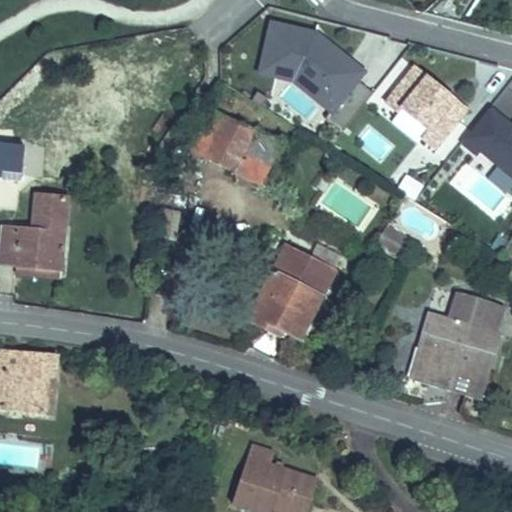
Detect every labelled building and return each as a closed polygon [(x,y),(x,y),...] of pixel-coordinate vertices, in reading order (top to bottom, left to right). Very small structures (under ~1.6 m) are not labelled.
[(325,119),(342,133),(373,94),(357,81),(363,73),(326,43),(321,49),(314,43),(316,35),(272,24),(260,73),(293,80),(304,67),(326,84),(315,98),(331,111),(325,119)] [(321,49),(326,43),(316,35),(314,43),(321,49)] [(304,67),(293,80),(315,98),(326,84),(304,67)] [(403,109),(428,130),(421,139),(435,150),(467,110),(414,68),(386,103),(399,114),(403,109)] [(511,129),(510,132),(502,125),(505,121),(489,108),(462,142),(478,155),(480,152),(511,177),(511,129)] [(202,158),(225,116),(212,109),(190,151),(202,158)] [(283,145),(225,116),(202,158),(261,187),(283,145)] [(511,129),(511,126),(505,121),(502,125),(510,132),(511,129)] [(0,143),(0,179),(1,179),(2,172),(21,174),(24,146),(0,143)] [(44,207),(45,197),(37,196),(36,206),(44,207)] [(0,250),(0,266),(15,268),(16,262),(35,264),(35,270),(61,272),(68,199),(45,197),(44,207),(36,206),(34,229),(2,226),(0,250)] [(158,231),(170,233),(173,212),(162,210),(158,231)] [(412,244),(387,227),(378,241),(403,258),(412,244)] [(501,255),(509,243),(497,235),(489,248),(501,255)] [(287,245),(248,320),(267,330),(270,324),(300,339),(335,270),(287,245)] [(16,262),(15,268),(15,275),(60,279),(61,272),(35,270),(35,264),(16,262)] [(457,294),(450,319),(434,314),(428,333),(422,332),(420,338),(426,339),(413,381),(428,386),(423,404),(445,402),(449,392),(451,385),(466,389),(465,392),(483,397),(502,335),(496,333),(504,307),(457,294)] [(428,333),(434,314),(428,312),(422,332),(428,333)] [(270,324),(267,330),(279,336),(282,330),(270,324)] [(408,380),(413,381),(426,339),(420,338),(408,380)] [(0,410),(51,417),(57,356),(0,350),(0,410)] [(451,385),(449,392),(482,402),(483,397),(465,392),(466,389),(451,385)] [(251,446),(232,504),(255,511),(281,511),(282,510),(287,511),(307,511),(318,481),(269,465),(273,453),(251,446)]
